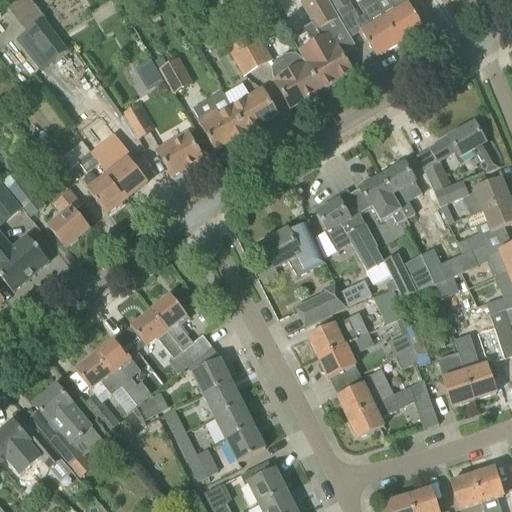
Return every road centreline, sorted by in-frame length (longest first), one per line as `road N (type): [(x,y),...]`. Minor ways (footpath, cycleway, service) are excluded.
road 1 (unclassified): [(195,214),(476,45)]
road 2 (unclassified): [(338,481),(195,214)]
road 3 (unclassified): [(0,371),(195,214)]
road 4 (residential): [(338,481),(511,429)]
